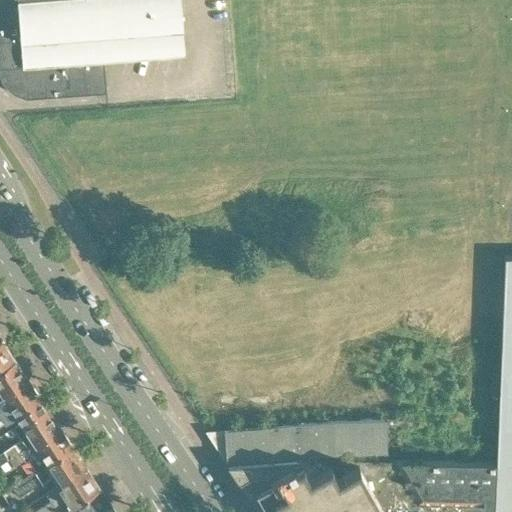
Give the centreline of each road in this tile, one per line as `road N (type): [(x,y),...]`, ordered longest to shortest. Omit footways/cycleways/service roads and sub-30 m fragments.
road 1 (secondary): [(213,511),(0,181)]
road 2 (secondary): [(0,267),(162,511)]
